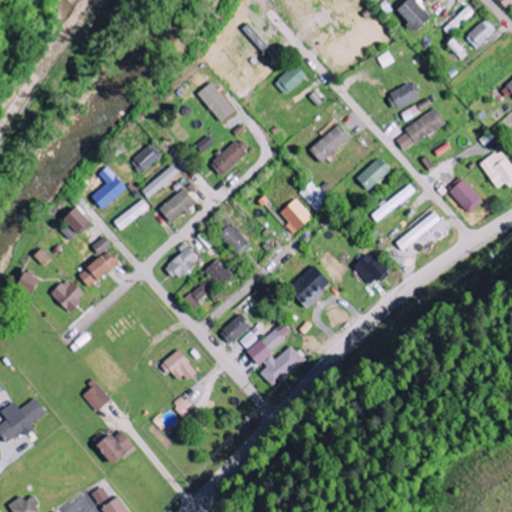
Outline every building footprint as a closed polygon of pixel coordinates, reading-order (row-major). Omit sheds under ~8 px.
[(433,16),(417,0),(410,0),(398,12),(418,32),(433,16)] [(511,8),(511,0),(500,0),(511,10),(511,8)] [(451,36),(476,13),(470,6),(445,29),(451,36)] [(498,31),(487,19),(467,38),(478,50),(498,31)] [(449,44),(462,60),(469,54),(456,39),(449,44)] [(288,96),(309,76),(298,64),(277,84),(288,96)] [(223,123),(237,112),(215,82),(201,93),(223,123)] [(422,98),(414,83),(388,95),(396,111),(422,98)] [(421,113),(417,105),(402,113),(407,122),(421,113)] [(398,139),(405,151),(448,125),(438,108),(405,128),(408,133),(398,139)] [(310,147),(321,163),(353,140),(343,125),(310,147)] [(197,146),(204,154),(216,143),(209,135),(197,146)] [(223,177),(249,153),(237,140),(222,154),(211,164),(223,177)] [(144,175),(164,157),(153,144),(132,163),(144,175)] [(506,183),(508,187),(511,184),(511,165),(503,150),(481,163),(497,189),(506,183)] [(369,191),(393,170),(381,157),(358,178),(369,191)] [(143,189),(149,198),(182,175),(176,166),(143,189)] [(129,188),(109,167),(101,175),(109,183),(94,197),(105,210),(129,188)] [(448,191),(472,214),(485,200),(461,177),(448,191)] [(331,201),(313,182),(300,194),(318,213),(331,201)] [(373,215),(378,222),(417,192),(411,184),(373,215)] [(188,211),(188,210),(197,204),(187,189),(161,208),(172,223),(188,211)] [(151,208),(145,199),(116,222),(122,230),(151,208)] [(282,213),(290,223),(287,225),(295,235),(315,219),(299,199),(282,213)] [(68,220),(82,236),(95,225),(80,209),(68,220)] [(404,251),(443,220),(436,212),(397,243),(404,251)] [(253,246),(233,224),(221,235),(241,257),(253,246)] [(101,256),(114,246),(106,236),(94,246),(101,256)] [(166,267),(179,281),(202,261),(188,246),(166,267)] [(46,267),(54,258),(44,249),(36,257),(46,267)] [(121,262),(110,249),(81,277),(92,289),(121,262)] [(354,267),(372,287),(390,270),(372,251),(354,267)] [(193,309),(233,276),(219,259),(205,270),(211,278),(185,299),(193,309)] [(333,285),(316,266),(291,289),(308,308),(333,285)] [(35,296),(44,280),(29,272),(20,288),(35,296)] [(85,293),(69,278),(53,295),(73,313),(83,303),(79,299),(85,293)] [(232,345),(252,327),(241,315),(221,332),(232,345)] [(272,387),(304,362),(288,342),(295,337),(284,323),(249,351),(264,370),(261,373),(272,387)] [(247,349),(259,339),(251,331),(240,341),(247,349)] [(184,385),(199,373),(181,350),(166,362),(184,385)] [(99,412),(111,400),(97,385),(84,396),(99,412)] [(183,395),(173,403),(192,428),(202,420),(183,395)] [(0,431),(9,445),(34,427),(32,424),(49,413),(38,398),(22,410),(16,402),(3,411),(9,420),(0,426),(0,431)] [(137,444),(121,428),(101,449),(118,464),(137,444)] [(131,511),(120,495),(112,500),(104,487),(93,494),(101,507),(102,506),(105,511),(131,511)] [(43,511),(33,497),(27,501),(24,496),(10,505),(14,511),(43,511)]
